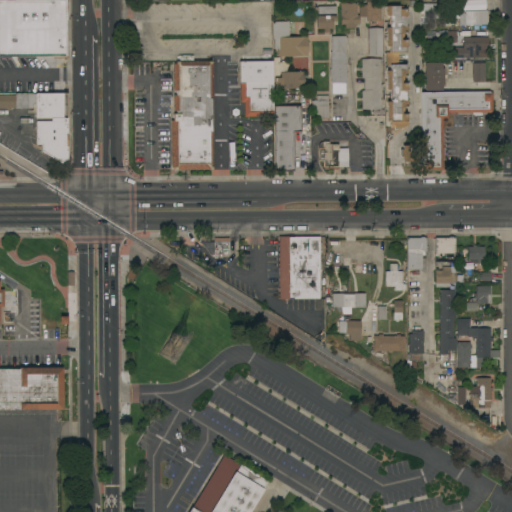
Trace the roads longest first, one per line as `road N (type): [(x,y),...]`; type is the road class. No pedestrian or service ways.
road 1 (primary): [(109,220),(446,217)]
road 2 (primary): [(86,220),(86,502)]
road 3 (primary): [(511,193),(255,196)]
road 4 (primary): [(109,197),(106,0)]
road 5 (primary): [(85,42),(85,198)]
road 6 (primary): [(109,376),(109,220)]
road 7 (primary): [(110,511),(109,376)]
